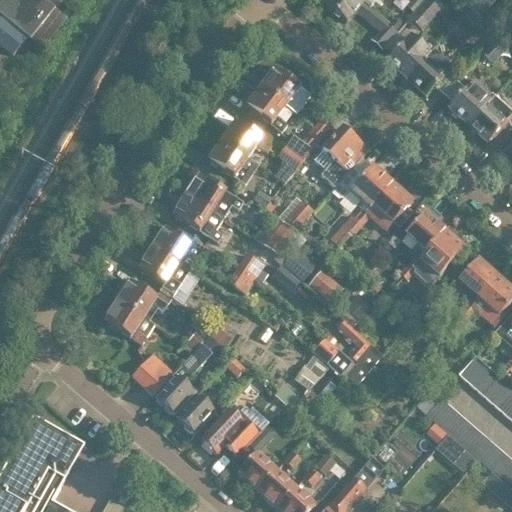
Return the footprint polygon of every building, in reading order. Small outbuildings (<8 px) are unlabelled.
[(0,0),(0,12),(5,17),(40,46),(54,26),(64,17),(43,0),(0,0)] [(358,0),(327,0),(323,5),(344,22),(354,10),(378,31),(370,40),(380,50),(397,32),(387,24),(368,7),(358,0)] [(413,13),(421,4),(416,0),(407,0),(404,5),(413,13)] [(413,13),(407,19),(420,29),(441,6),(434,0),(424,0),(421,4),(413,13)] [(511,8),(502,0),(498,0),(484,14),(494,25),(511,8)] [(466,10),(456,1),(452,5),(462,14),(466,10)] [(462,14),(471,22),(475,18),(466,10),(462,14)] [(394,30),(399,24),(400,20),(398,18),(393,17),(388,24),(394,30)] [(0,19),(0,46),(10,55),(24,39),(0,19)] [(405,78),(422,59),(430,50),(436,44),(427,36),(420,43),(409,34),(403,41),(385,61),(405,78)] [(500,34),(481,53),(491,62),(509,42),(500,34)] [(425,96),(442,77),(450,68),(430,50),(422,59),(405,78),(425,96)] [(274,68),(259,87),(284,107),(294,114),(308,95),(274,68)] [(474,79),(465,89),(447,108),(466,125),(484,106),(493,97),(474,79)] [(284,107),(259,87),(244,106),(279,133),(285,126),(275,118),(284,107)] [(493,97),(484,106),(466,125),(485,143),(511,114),(493,97)] [(316,143),(329,128),(319,119),(306,134),(316,143)] [(234,122),(220,142),(246,158),(253,147),(265,154),(270,146),(234,122)] [(313,160),(324,170),(319,176),(333,188),(339,182),(366,151),(360,145),(341,129),(336,134),(329,129),(315,145),(321,151),(313,160)] [(291,136),(284,146),(302,159),(309,149),(291,136)] [(257,166),(246,158),(220,142),(207,161),(243,186),(257,166)] [(272,177),(283,185),(284,185),(302,159),(284,146),(276,157),(280,159),(280,166),(272,177)] [(511,167),(511,148),(502,159),(511,167)] [(365,213),(391,183),(370,166),(349,190),(347,192),(358,201),(355,205),(361,210),(365,213)] [(185,195),(221,220),(230,207),(236,212),(241,204),(198,175),(185,195)] [(333,188),(330,192),(336,197),(343,197),(347,192),(349,190),(339,182),(333,188)] [(353,219),(356,222),(359,225),(367,216),(383,229),(376,237),(385,244),(394,233),(388,227),(411,201),(391,183),(365,213),(361,210),(353,219)] [(251,199),(264,208),(270,198),(257,190),(251,199)] [(221,220),(185,195),(172,215),(215,244),(220,237),(220,236),(213,232),(221,220)] [(283,220),(296,230),(312,210),(300,201),(283,220)] [(424,252),(443,230),(423,213),(404,234),(424,252)] [(359,225),(356,222),(353,219),(349,215),(328,239),(336,246),(347,232),(350,235),(359,225)] [(280,221),(260,245),(275,255),(286,242),(294,233),(295,231),(280,221)] [(201,253),(164,228),(151,248),(187,273),(201,253)] [(463,248),(443,230),(424,252),(417,260),(414,257),(406,266),(413,272),(411,273),(428,288),(463,248)] [(294,233),(286,242),(295,249),(302,240),(294,233)] [(187,273),(151,248),(138,268),(162,285),(160,288),(172,295),(187,273)] [(303,281),(314,268),(295,251),(283,264),(303,281)] [(244,255),(237,266),(254,277),(261,266),(244,255)] [(477,299),(497,277),(477,260),(457,281),(477,299)] [(243,293),(254,277),(237,266),(226,282),(243,293)] [(413,272),(406,266),(398,275),(401,278),(405,281),(411,273),(413,272)] [(317,273),(306,285),(327,304),(336,293),(327,285),(329,284),(317,273)] [(511,300),(511,291),(497,277),(477,299),(470,307),(466,303),(458,312),(465,318),(472,311),(492,328),(500,319),(497,317),(511,300)] [(129,283),(116,302),(147,322),(155,309),(161,313),(166,307),(171,299),(159,291),(154,299),(129,283)] [(356,296),(342,310),(356,323),(369,308),(356,296)] [(147,322),(116,302),(103,321),(140,346),(153,326),(147,322)] [(411,320),(423,307),(417,302),(405,315),(411,320)] [(465,318),(458,312),(451,321),(457,327),(465,318)] [(511,312),(492,336),(511,353),(511,312)] [(369,347),(342,323),(336,329),(354,345),(354,349),(347,357),(354,363),(369,347)] [(214,329),(207,337),(208,338),(218,347),(221,349),(228,341),(214,329)] [(202,341),(194,334),(184,345),(193,352),(202,341)] [(213,358),(221,349),(218,347),(208,338),(200,347),(213,358)] [(324,338),(311,352),(338,377),(351,364),(324,338)] [(356,386),(381,356),(371,347),(345,377),(356,386)] [(167,386),(155,399),(172,414),(192,393),(185,386),(206,363),(196,353),(174,378),(172,376),(165,384),(167,386)] [(131,376),(142,386),(161,365),(150,355),(131,376)] [(474,356),(458,376),(466,383),(483,364),(474,356)] [(234,378),(242,369),(230,358),(222,366),(234,378)] [(307,371),(316,379),(325,369),(314,360),(307,371)] [(483,364),(466,383),(475,390),(491,371),(483,364)] [(161,365),(142,386),(153,396),(164,384),(165,384),(172,376),(161,365)] [(407,378),(413,371),(407,365),(400,372),(407,378)] [(491,371),(475,390),(483,398),(500,378),(491,371)] [(500,378),(483,398),(491,405),(508,386),(500,378)] [(207,382),(175,417),(193,434),(213,412),(202,402),(214,389),(207,382)] [(511,389),(508,386),(491,405),(500,412),(511,398),(511,389)] [(429,390),(425,395),(433,402),(437,397),(429,390)] [(433,402),(423,413),(432,421),(446,405),(437,397),(433,402)] [(511,398),(500,412),(508,420),(511,415),(511,398)] [(446,405),(432,421),(441,429),(455,413),(446,405)] [(214,454),(222,445),(234,457),(246,444),(256,434),(244,423),(243,424),(227,410),(198,440),(214,454)] [(463,420),(455,413),(441,429),(449,436),(463,420)] [(0,511),(68,511),(50,501),(81,445),(33,417),(14,451),(0,476),(0,511)] [(463,420),(449,436),(458,444),(472,428),(463,420)] [(472,428),(458,444),(467,452),(481,435),(472,428)] [(257,435),(247,444),(256,453),(265,443),(257,435)] [(481,435),(467,452),(476,459),(490,443),(481,435)] [(490,443),(476,459),(484,467),(498,451),(490,443)] [(498,451),(484,467),(493,474),(507,458),(498,451)] [(463,452),(457,458),(467,466),(472,460),(463,452)] [(236,474),(255,492),(275,470),(255,453),(236,474)] [(290,453),(282,462),(291,470),(299,461),(290,453)] [(324,455),(310,470),(318,477),(319,478),(332,463),(324,455)] [(511,470),(511,462),(507,458),(493,474),(501,482),(511,470)] [(343,511),(363,490),(361,488),(378,467),(369,459),(323,511),(343,511)] [(275,470),(255,492),(274,509),(294,487),(275,470)] [(302,479),(311,487),(319,478),(310,470),(302,479)] [(511,487),(511,470),(501,482),(510,490),(511,487)] [(294,487),(274,509),(277,511),(306,511),(313,505),(294,487)] [(511,503),(511,493),(509,490),(503,496),(511,503)] [(101,511),(120,511),(123,507),(122,507),(108,499),(101,511)]
